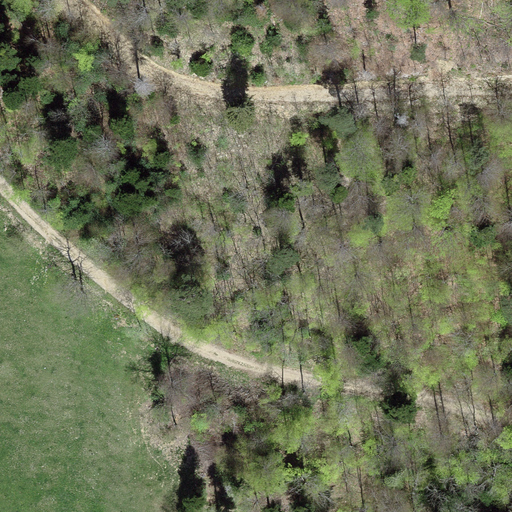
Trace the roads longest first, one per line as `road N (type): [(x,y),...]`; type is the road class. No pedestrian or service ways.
road 1 (track): [(0,186),(97,272),(184,328),(305,381),(511,422)]
road 2 (track): [(77,0),(148,75),(204,88),(511,84)]
